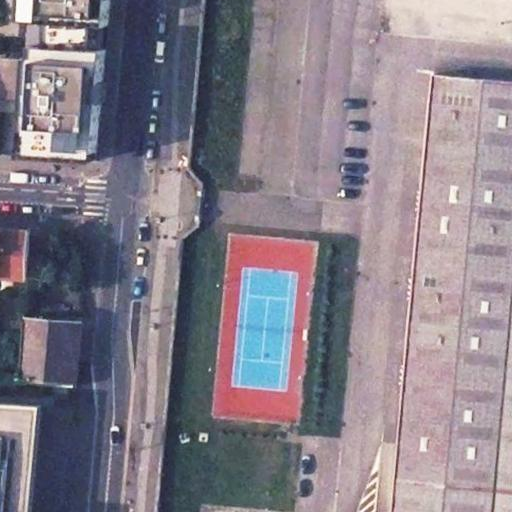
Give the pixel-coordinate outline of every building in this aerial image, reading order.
[(25,50),(0,48),(0,150),(97,155),(111,0),(20,0),(19,15),(28,16),(25,50)] [(511,511),(511,78),(435,71),(393,511),(511,511)] [(0,275),(29,278),(29,266),(30,245),(31,231),(0,228),(0,275)] [(60,232),(31,231),(30,245),(46,246),(59,247),(60,232)] [(30,245),(29,266),(45,267),(46,246),(30,245)] [(82,324),(26,318),(22,379),(76,386),(82,324)] [(0,511),(28,511),(35,409),(0,407),(0,511)]
